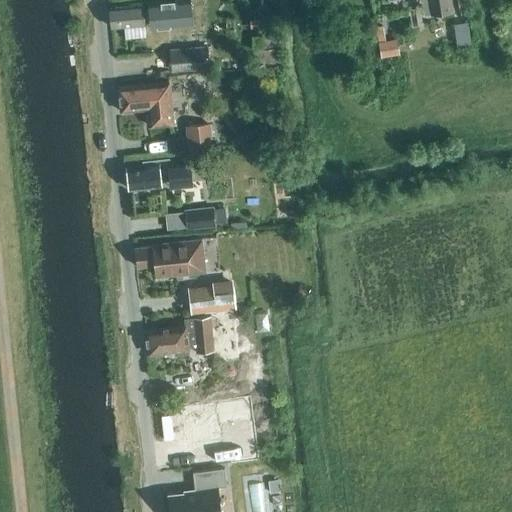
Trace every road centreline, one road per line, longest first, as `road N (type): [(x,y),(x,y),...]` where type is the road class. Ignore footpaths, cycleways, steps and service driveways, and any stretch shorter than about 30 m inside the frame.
road 1 (residential): [(154,511),(100,0)]
road 2 (track): [(18,511),(0,335)]
